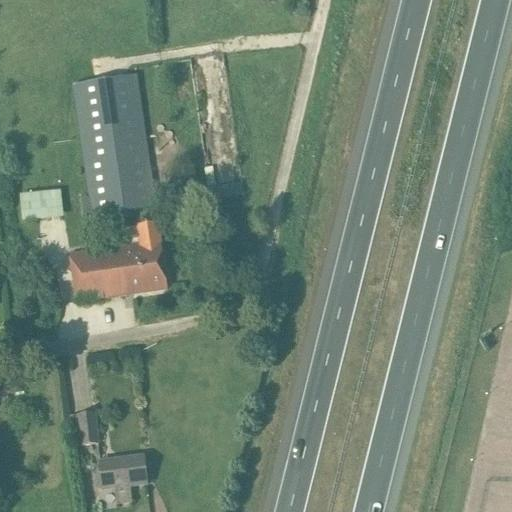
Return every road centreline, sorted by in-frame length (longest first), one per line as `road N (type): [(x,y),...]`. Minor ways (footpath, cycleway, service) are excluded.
road 1 (unclassified): [(0,354),(203,321),(250,295),(322,0)]
road 2 (motorway): [(415,0),(288,511)]
road 3 (motorway): [(367,511),(494,0)]
